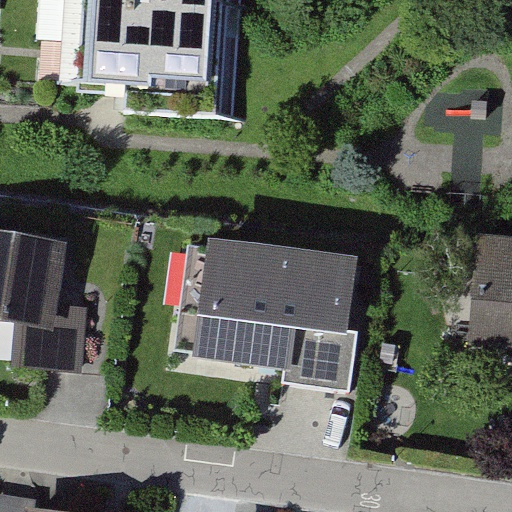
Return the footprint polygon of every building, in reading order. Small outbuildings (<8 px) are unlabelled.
[(208,119),(215,9),(106,0),(45,0),(43,39),(80,42),(78,83),(128,87),(127,115),(208,119)] [(106,0),(215,9),(215,0),(106,0)] [(61,254),(0,244),(0,323),(44,331),(42,370),(78,374),(83,314),(52,312),(61,254)] [(511,247),(479,244),(469,352),(511,355),(511,247)] [(360,266),(200,250),(190,352),(285,361),(283,384),(348,390),(360,266)]
